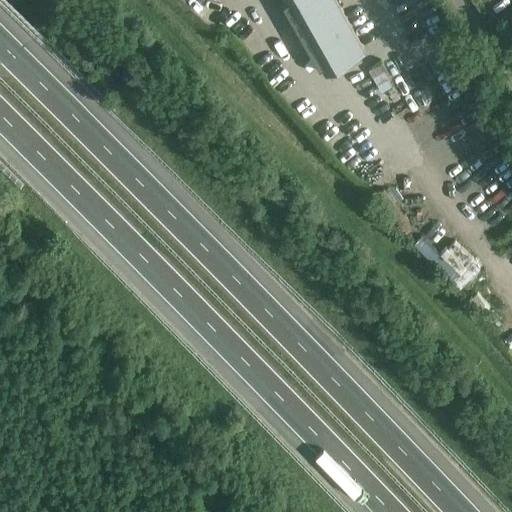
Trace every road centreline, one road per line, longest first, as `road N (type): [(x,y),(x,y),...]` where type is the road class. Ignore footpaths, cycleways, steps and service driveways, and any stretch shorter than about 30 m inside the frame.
road 1 (motorway): [(464,511),(0,47)]
road 2 (motorway): [(0,117),(390,511)]
